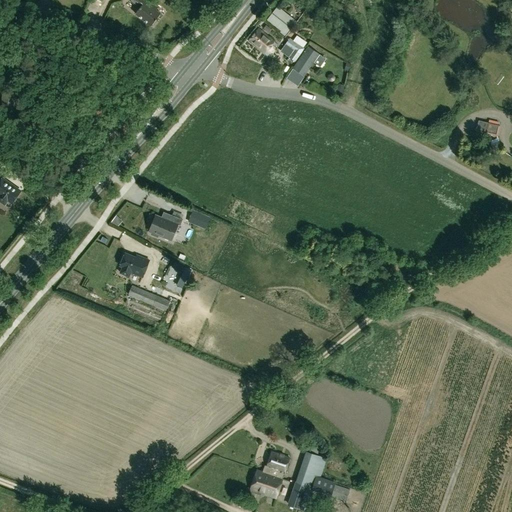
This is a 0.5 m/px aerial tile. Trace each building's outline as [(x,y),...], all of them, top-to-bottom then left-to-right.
[(156,10),(158,8),(147,0),(129,0),(139,8),(135,13),(151,26),(161,13),(156,10)] [(280,33),(284,35),(296,20),(278,6),(267,20),(281,31),(280,33)] [(315,23),(321,27),(326,20),(315,13),(311,20),(315,23)] [(274,41),(258,28),(248,40),(264,53),(266,50),(270,52),(274,47),(271,44),(274,41)] [(280,52),(295,62),(304,48),(307,43),(297,37),(294,41),(289,38),(285,44),(280,52)] [(326,59),(319,55),(307,47),(293,68),(305,76),(314,63),(320,67),(326,59)] [(13,116),(14,93),(2,93),(1,115),(13,116)] [(497,136),(499,126),(497,126),(498,123),(489,120),(488,124),(478,122),(475,132),(497,136)] [(12,203),(20,191),(3,178),(0,182),(0,200),(4,204),(8,200),(12,203)] [(189,221),(200,225),(205,214),(193,209),(189,221)] [(155,216),(149,231),(152,232),(151,235),(157,237),(158,235),(171,240),(177,225),(180,226),(182,220),(171,215),(168,221),(155,216)] [(136,257),(125,253),(120,266),(122,266),(120,272),(129,276),(131,272),(134,263),(137,264),(140,257),(136,255),(136,257)] [(131,272),(143,277),(149,260),(140,257),(137,264),(134,263),(131,272)] [(183,273),(177,285),(183,288),(191,271),(174,262),(172,267),(183,273)] [(132,285),(128,295),(166,311),(170,301),(132,285)] [(307,451),(296,482),(312,487),(316,476),(321,478),(328,458),(307,451)] [(276,476),(282,478),(289,458),(272,452),(267,466),(264,466),(262,472),(276,476)] [(251,489),(276,498),(282,478),(276,476),(262,472),(257,470),(251,489)] [(350,488),(336,483),(321,478),(316,476),(312,487),(311,489),(332,496),(332,495),(346,500),(350,488)] [(312,487),(296,482),(288,505),(304,510),(311,489),(312,487)]
